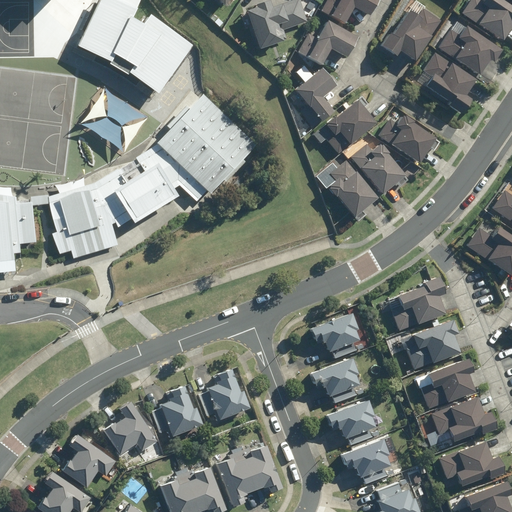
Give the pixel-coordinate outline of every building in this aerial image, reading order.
[(140,0),(139,0),(97,0),(78,44),(110,59),(109,62),(127,73),(129,71),(157,92),(193,45),(150,13),(144,21),(133,15),(140,0)] [(296,0),(279,0),(236,13),(246,46),(305,27),(296,0)] [(370,0),(328,0),(320,19),(337,27),(345,10),(361,18),(370,0)] [(511,9),(496,0),(460,0),(453,12),(497,40),(511,17),(511,9)] [(406,65),(432,21),(401,3),(375,47),(406,65)] [(20,15),(19,37),(21,37),(21,41),(61,42),(61,16),(20,15)] [(222,22),(217,17),(213,21),(218,26),(222,22)] [(449,25),(431,53),(475,81),(493,53),(449,25)] [(346,42),(314,26),(307,40),(306,39),(295,62),(312,71),(320,54),(336,62),(346,42)] [(431,58),(413,87),(457,115),(475,87),(431,58)] [(298,83),(297,84),(287,92),(313,124),(327,112),(314,97),(326,90),(314,72),(301,81),(298,83)] [(257,142),(204,92),(158,140),(160,141),(137,156),(138,158),(120,169),(119,167),(95,181),(48,195),(57,231),(54,232),(61,253),(72,249),(74,257),(118,243),(113,222),(116,221),(119,225),(133,216),(136,219),(180,192),(176,186),(180,182),(198,199),(208,188),(211,191),(257,142)] [(314,130),(333,154),(367,126),(348,103),(314,130)] [(390,114),(375,137),(410,161),(425,139),(390,114)] [(368,140),(345,159),(373,194),(397,175),(368,140)] [(370,198),(343,164),(321,181),(348,215),(370,198)] [(511,184),(495,211),(511,221),(511,184)] [(0,259),(15,258),(14,252),(21,251),(20,242),(37,240),(33,201),(18,202),(17,195),(0,192),(0,259)] [(511,237),(487,221),(469,249),(511,277),(511,237)] [(387,294),(400,329),(447,312),(434,277),(387,294)] [(364,338),(354,311),(316,324),(326,352),(364,338)] [(406,335),(419,371),(467,354),(454,318),(406,335)] [(422,372),(435,408),(482,391),(469,355),(422,372)] [(363,385),(353,357),(316,371),(326,399),(363,385)] [(221,417),(251,406),(244,389),(242,390),(233,367),(220,371),(223,378),(218,379),(219,381),(209,385),(211,390),(201,393),(209,415),(215,412),(218,420),(222,419),(221,417)] [(175,434),(204,422),(197,405),(195,406),(186,383),(173,388),(175,395),(172,396),(173,398),(162,402),(164,406),(153,409),(162,431),(168,428),(171,437),(175,435),(175,434)] [(438,410),(451,445),(499,428),(486,393),(438,410)] [(383,425),(373,397),(336,410),(346,438),(383,425)] [(158,439),(132,399),(120,407),(126,416),(116,422),(116,421),(105,428),(121,453),(138,442),(143,449),(158,439)] [(107,475),(118,460),(78,433),(70,444),(78,450),(71,459),(70,458),(63,469),(88,486),(100,469),(107,475)] [(447,450),(460,486),(507,469),(494,433),(447,450)] [(397,464),(387,436),(350,450),(360,477),(397,464)] [(267,437),(218,458),(238,503),(287,482),(267,437)] [(175,479),(163,484),(173,511),(195,511),(209,507),(210,508),(214,506),(216,511),(228,508),(213,465),(196,471),(195,468),(189,470),(188,467),(177,471),(178,474),(174,476),(175,479)] [(82,511),(92,497),(54,469),(46,481),(54,486),(47,496),(46,495),(38,506),(47,511),(71,511),(75,506),(82,511)] [(458,495),(464,511),(511,511),(511,494),(506,478),(458,495)] [(421,511),(422,511),(412,484),(374,497),(379,511),(421,511)] [(145,511),(132,503),(125,511),(145,511)]
